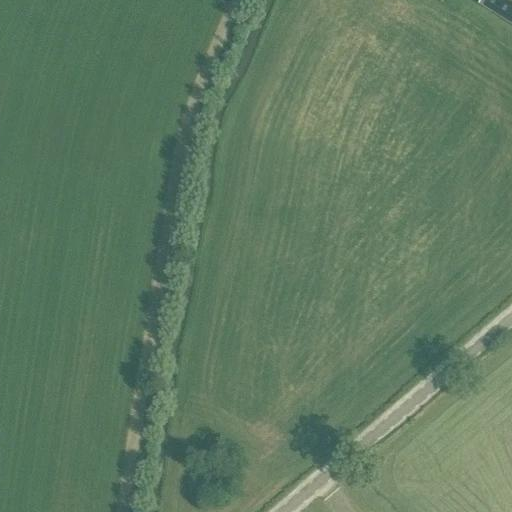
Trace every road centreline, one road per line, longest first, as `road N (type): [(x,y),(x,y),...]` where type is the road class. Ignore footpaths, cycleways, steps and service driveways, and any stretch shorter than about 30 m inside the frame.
road 1 (unclassified): [(136,511),(221,60),(251,0)]
road 2 (unclassified): [(283,511),(511,310)]
